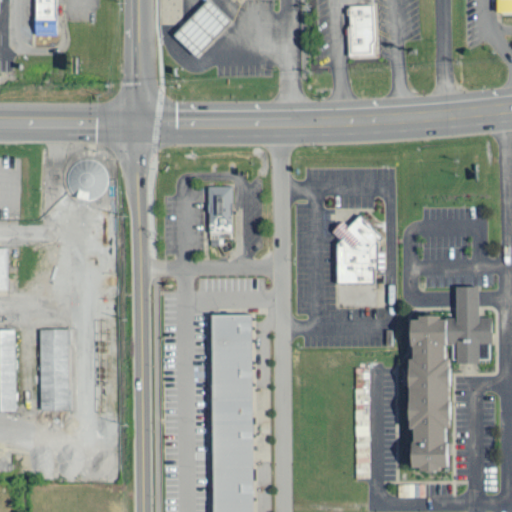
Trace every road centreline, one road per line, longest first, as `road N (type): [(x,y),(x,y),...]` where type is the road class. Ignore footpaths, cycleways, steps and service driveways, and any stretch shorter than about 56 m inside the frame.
road 1 (residential): [(141,511),(138,123)]
road 2 (primary): [(245,123),(511,109)]
